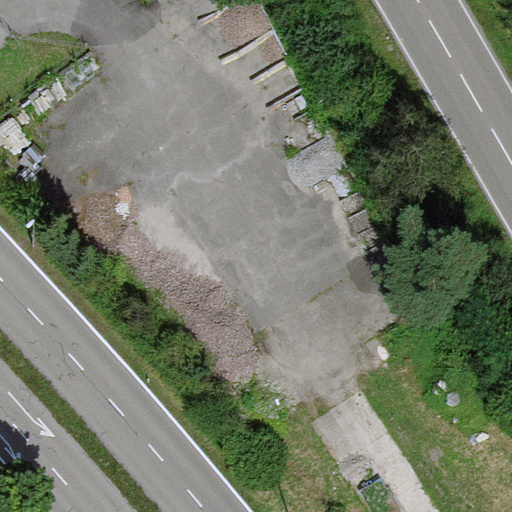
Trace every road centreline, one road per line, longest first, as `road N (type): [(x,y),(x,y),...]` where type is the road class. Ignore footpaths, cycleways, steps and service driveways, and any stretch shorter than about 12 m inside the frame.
road 1 (track): [(0,24),(28,0),(77,0),(469,511)]
road 2 (secondary): [(209,511),(0,277)]
road 3 (primary): [(511,147),(425,0)]
road 4 (secondary): [(0,405),(94,511)]
